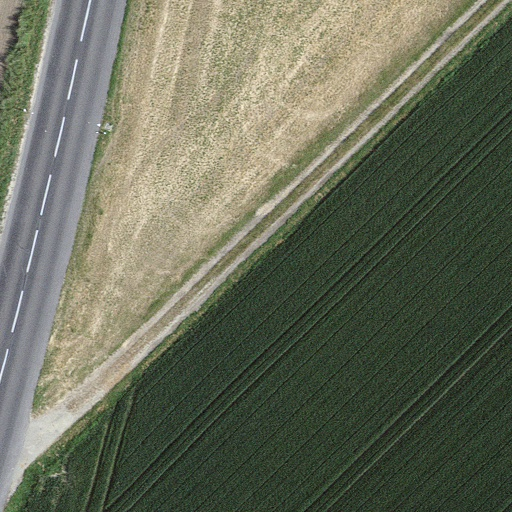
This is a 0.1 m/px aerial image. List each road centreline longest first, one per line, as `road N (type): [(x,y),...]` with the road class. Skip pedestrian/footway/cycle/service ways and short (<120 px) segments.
road 1 (track): [(0,470),(496,0)]
road 2 (secondary): [(0,385),(90,0)]
